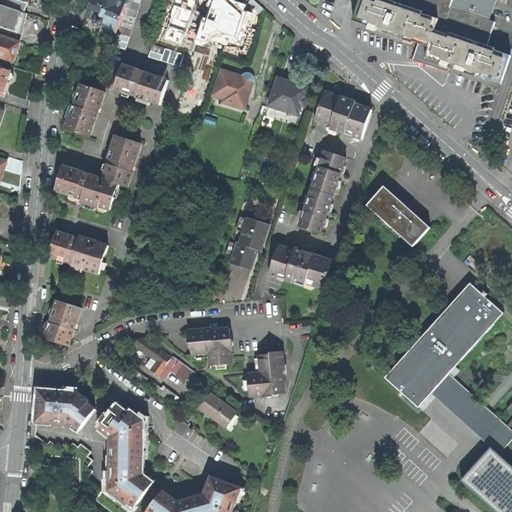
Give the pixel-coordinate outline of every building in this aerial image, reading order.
[(24,12),(27,2),(20,0),(3,0),(2,5),(24,12)] [(94,25),(116,33),(127,4),(117,1),(117,0),(93,0),(92,4),(87,16),(96,20),(94,25)] [(124,49),(142,0),(128,0),(127,4),(116,33),(112,45),(124,49)] [(189,31),(197,0),(181,0),(174,27),(189,31)] [(387,0),(386,2),(380,0),(360,0),(354,22),(355,21),(378,29),(377,31),(393,36),(405,40),(406,39),(428,46),(429,47),(429,48),(425,58),(426,58),(427,57),(449,65),(449,67),(465,72),(477,76),(477,74),(500,82),(500,83),(501,83),(510,56),(486,48),(495,22),(489,20),(495,0),(387,0)] [(0,26),(17,32),(24,12),(2,5),(0,3),(0,13),(2,14),(0,19),(0,26)] [(29,15),(24,12),(17,32),(0,26),(0,19),(2,14),(0,13),(0,34),(20,42),(22,42),(29,15)] [(0,56),(14,61),(17,52),(20,42),(0,34),(0,56)] [(0,95),(1,92),(3,92),(5,87),(7,82),(9,83),(11,81),(13,77),(12,75),(10,73),(11,71),(0,67),(0,95)] [(161,105),(169,80),(160,78),(159,80),(153,78),(153,76),(140,71),(131,68),(130,70),(122,68),(115,89),(132,95),(133,90),(138,92),(137,96),(136,97),(161,105)] [(233,105),(245,109),(253,83),(254,81),(254,79),(253,77),(252,75),(251,74),(249,74),(247,74),(245,75),(243,76),(242,78),(238,77),(234,75),(234,73),(223,70),(214,95),(234,101),(233,105)] [(268,106),(298,115),(301,106),(305,107),(308,99),(304,98),(308,87),(294,83),(278,78),(268,106)] [(100,99),(103,91),(81,84),(76,100),(80,102),(78,107),(74,105),(73,105),(65,129),(89,137),(92,128),(90,128),(92,121),(94,122),(99,108),(100,108),(103,99),(100,99)] [(338,131),(362,139),(372,110),(354,104),(348,102),(349,100),(325,92),(315,120),(339,128),(338,131)] [(141,143),(116,135),(114,143),(118,144),(115,151),(112,149),(109,158),(110,159),(114,160),(111,167),(108,166),(103,179),(102,182),(96,180),(97,177),(86,173),(85,173),(77,170),(76,173),(71,171),(72,168),(64,166),(56,190),(77,197),(79,194),(84,196),(83,199),(82,202),(100,208),(101,206),(111,210),(120,184),(126,186),(128,180),(130,180),(133,172),(132,171),(137,157),(134,157),(136,151),(139,151),(141,143)] [(326,150),(313,188),(334,195),(339,178),(347,157),(326,150)] [(413,245),(430,226),(411,210),(409,212),(407,210),(405,208),(407,206),(384,186),(368,204),(390,224),(392,221),(397,226),(395,229),(413,245)] [(300,226),(320,233),(327,214),(334,195),(313,188),(300,226)] [(242,266),(250,269),(257,249),(260,251),(270,224),(248,217),(240,242),(237,241),(230,262),(242,266)] [(99,274),(109,246),(80,236),(79,238),(79,240),(73,238),(73,236),(65,233),(64,236),(56,234),(49,255),(66,261),(67,257),(72,259),(71,263),(71,264),(99,274)] [(279,245),(269,273),(295,282),(296,278),(322,287),(331,260),(319,256),(308,252),(307,255),(302,253),(301,252),(279,245)] [(419,407),(432,393),(487,443),(492,447),(500,454),(511,440),(511,428),(490,408),(450,372),(504,313),(473,284),(387,378),(419,407)] [(80,306),(57,299),(53,313),(57,315),(54,322),(51,321),(50,321),(45,338),(67,345),(69,337),(72,338),(76,323),(77,323),(80,314),(77,313),(80,306)] [(190,334),(192,357),(205,355),(210,355),(211,363),(211,368),(233,366),(230,330),(215,332),(190,334)] [(151,372),(164,381),(170,372),(165,368),(171,360),(142,340),(136,349),(152,360),(150,363),(155,366),(151,372)] [(254,376),(249,376),(250,398),(285,394),(282,356),(259,358),(260,370),(261,375),(254,376)] [(198,394),(205,382),(194,375),(187,386),(198,394)] [(171,404),(176,397),(157,384),(155,387),(142,379),(140,382),(171,404)] [(81,431),(96,410),(89,404),(90,402),(80,395),(66,394),(55,393),(55,395),(54,400),(48,399),(48,394),(39,394),(37,422),(44,422),(44,424),(75,427),(81,431)] [(225,429),(236,414),(218,402),(211,397),(200,412),(225,429)] [(118,497),(117,500),(134,511),(235,511),(243,490),(212,478),(206,493),(205,496),(179,503),(174,500),(143,476),(144,470),(144,457),(141,457),(141,449),(144,449),(144,429),(144,422),(132,414),(130,416),(118,408),(110,418),(107,417),(103,423),(105,424),(100,430),(112,438),(111,469),(115,469),(114,477),(111,477),(111,492),(118,497)] [(97,500),(105,491),(89,479),(94,472),(89,468),(94,461),(89,457),(92,453),(82,445),(79,448),(74,444),(71,448),(66,444),(64,447),(59,443),(57,446),(52,442),(49,446),(44,442),(35,453),(38,456),(81,459),(81,488),(97,500)] [(462,480),(497,511),(511,511),(511,465),(500,454),(492,447),(462,480)]
